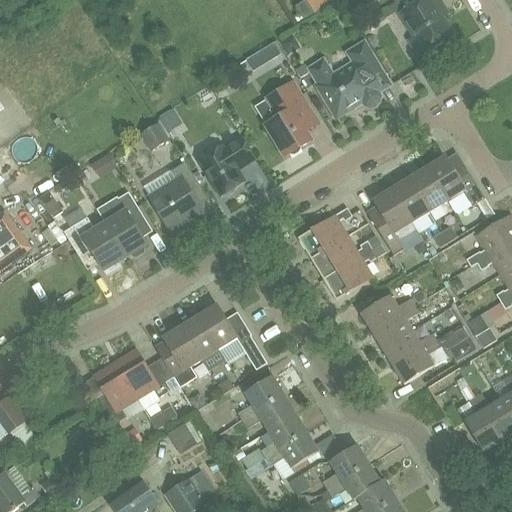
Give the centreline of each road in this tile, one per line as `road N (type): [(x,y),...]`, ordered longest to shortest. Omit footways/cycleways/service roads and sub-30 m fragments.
road 1 (residential): [(511,511),(454,492),(412,430),(344,405),(236,247)]
road 2 (residential): [(0,378),(236,247)]
road 3 (residential): [(236,247),(259,218),(445,102)]
